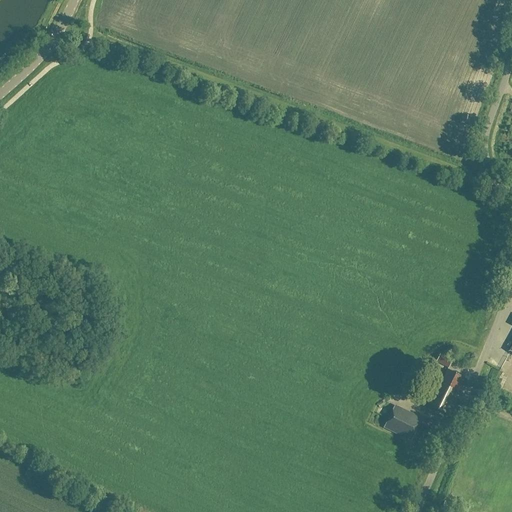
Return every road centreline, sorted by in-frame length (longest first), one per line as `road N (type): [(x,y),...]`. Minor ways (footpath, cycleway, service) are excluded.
road 1 (unclassified): [(416,511),(511,275)]
road 2 (unclassified): [(511,191),(490,174),(483,141),(511,61)]
road 3 (unclassified): [(0,97),(44,57),(75,0)]
